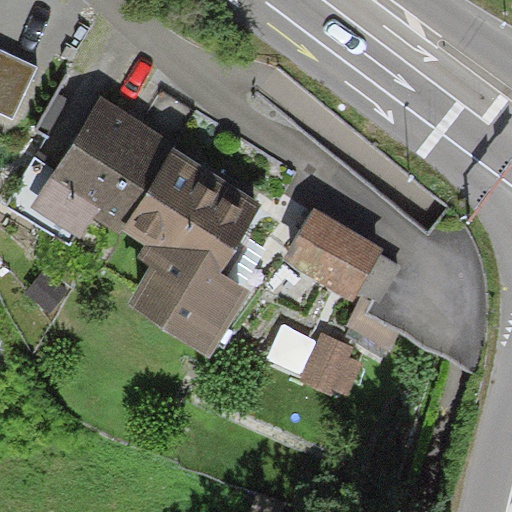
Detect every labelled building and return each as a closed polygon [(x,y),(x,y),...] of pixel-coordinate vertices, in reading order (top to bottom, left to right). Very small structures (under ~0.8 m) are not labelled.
[(36,63),(0,46),(0,106),(10,111),(36,63)] [(105,226),(161,137),(88,92),(49,154),(36,146),(6,194),(65,231),(79,210),(105,226)] [(161,137),(105,226),(138,247),(118,280),(198,329),(236,266),(204,247),(241,186),(161,137)] [(390,240),(310,191),(278,242),(358,291),(390,240)] [(346,348),(318,335),(296,385),(324,398),(346,348)]
